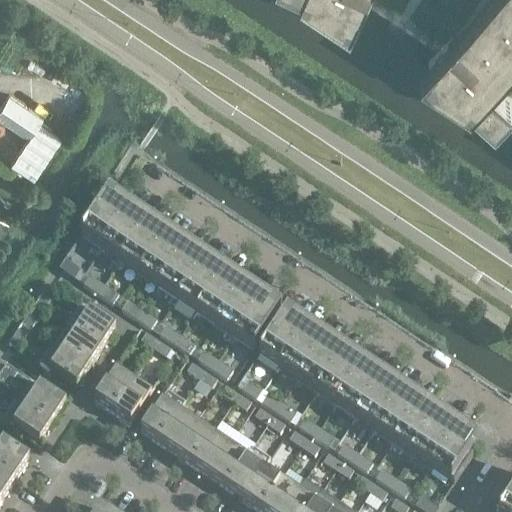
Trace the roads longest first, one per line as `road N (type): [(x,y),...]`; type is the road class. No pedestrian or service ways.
road 1 (secondary): [(67,0),(511,300)]
road 2 (secondary): [(511,259),(112,0)]
road 3 (residential): [(511,419),(140,170)]
